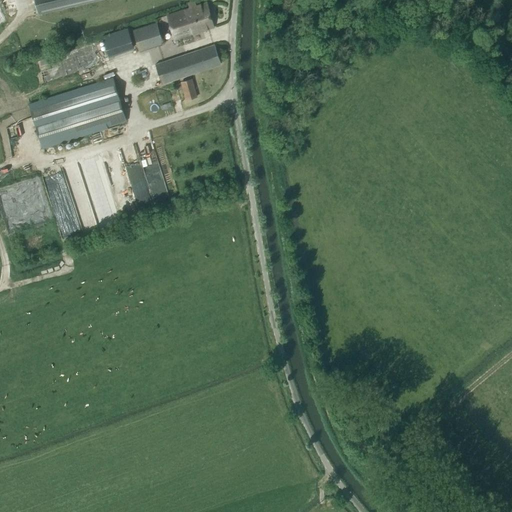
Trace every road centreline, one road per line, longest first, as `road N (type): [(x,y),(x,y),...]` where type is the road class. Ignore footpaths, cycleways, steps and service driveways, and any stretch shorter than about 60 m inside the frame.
road 1 (unclassified): [(363,511),(315,448),(284,365),(233,94),(234,0)]
road 2 (track): [(0,171),(137,136),(149,123),(233,94)]
